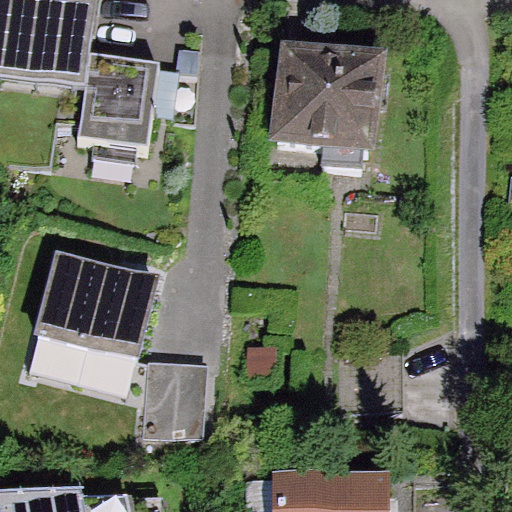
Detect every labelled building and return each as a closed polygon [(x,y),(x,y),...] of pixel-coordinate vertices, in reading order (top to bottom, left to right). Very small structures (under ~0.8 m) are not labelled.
[(0,0),(0,85),(84,97),(88,65),(95,11),(7,0),(0,0)] [(385,61),(288,51),(277,147),(374,157),(385,61)] [(158,75),(88,65),(84,97),(77,150),(147,159),(158,75)] [(159,285),(59,259),(38,340),(138,366),(159,285)] [(274,353),(248,352),(247,384),(273,385),(274,353)] [(207,444),(208,367),(150,366),(148,442),(207,444)] [(387,511),(388,480),(273,480),(273,511),(387,511)]
